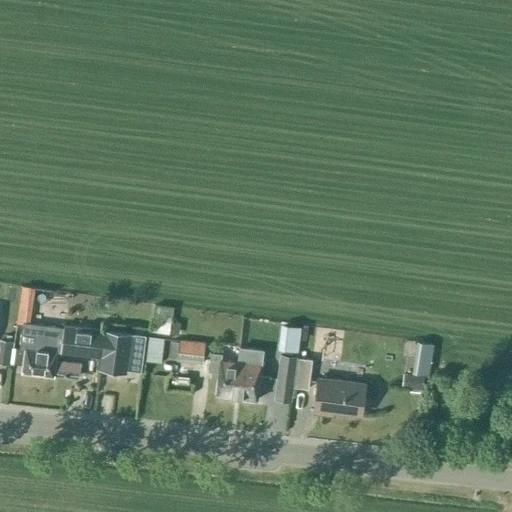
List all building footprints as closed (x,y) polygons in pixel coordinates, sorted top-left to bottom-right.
[(147,309),(144,331),(158,333),(161,311),(147,309)] [(0,331),(9,331),(8,312),(0,312),(0,331)] [(146,337),(65,326),(65,328),(23,323),(20,348),(25,349),(22,372),(53,376),(58,345),(89,349),(88,356),(101,358),(99,371),(127,375),(127,371),(141,373),(146,337)] [(164,338),(148,336),(145,361),(161,363),(164,338)] [(205,342),(179,339),(177,359),(203,362),(205,342)] [(411,340),(412,368),(430,367),(430,340),(411,340)] [(2,341),(0,352),(0,363),(10,365),(13,342),(2,341)] [(239,349),(238,362),(234,397),(257,400),(262,353),(239,349)] [(216,395),(234,397),(238,362),(221,360),(222,354),(214,353),(211,353),(209,371),(219,372),(216,395)] [(297,356),(279,354),(273,400),(291,403),(297,356)] [(299,358),(295,387),(308,389),(312,360),(299,358)] [(406,391),(423,391),(424,370),(406,370),(406,391)] [(361,414),(364,384),(318,378),(313,412),(331,414),(332,410),(361,414)] [(445,413),(448,390),(436,389),(433,411),(445,413)]
